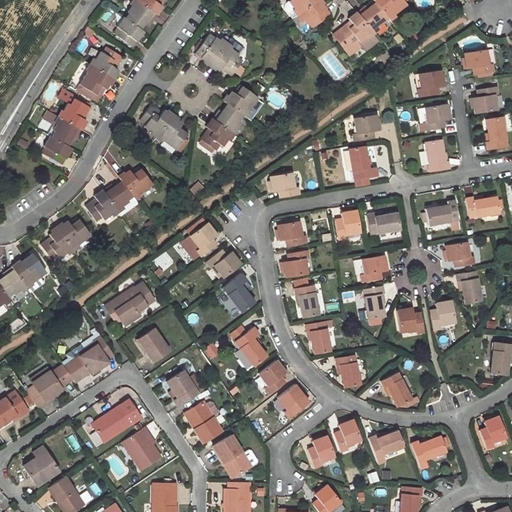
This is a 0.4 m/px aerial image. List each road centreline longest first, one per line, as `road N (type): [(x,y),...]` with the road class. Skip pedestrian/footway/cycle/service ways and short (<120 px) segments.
road 1 (residential): [(451,416),(410,419),(333,400),(278,330),(257,232),(263,214),(278,207),(511,166)]
road 2 (residential): [(0,460),(125,372),(197,471),(197,511)]
road 3 (residential): [(0,233),(25,225),(72,187),(195,0)]
road 4 (unclassified): [(0,136),(89,0)]
